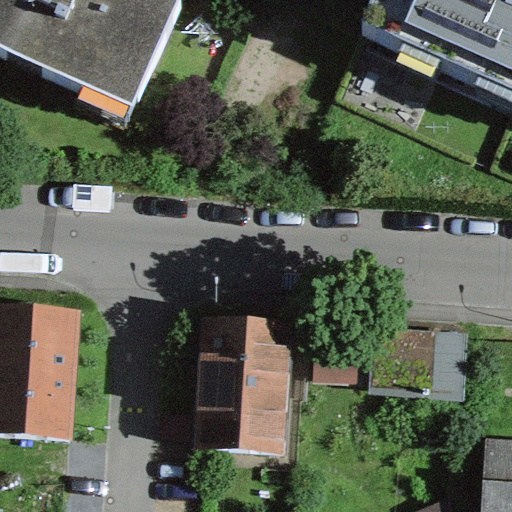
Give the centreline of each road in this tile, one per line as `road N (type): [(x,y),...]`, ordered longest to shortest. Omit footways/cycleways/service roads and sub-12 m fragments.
road 1 (residential): [(153,236),(511,265)]
road 2 (residential): [(135,511),(153,236)]
road 3 (residential): [(0,225),(153,236)]
